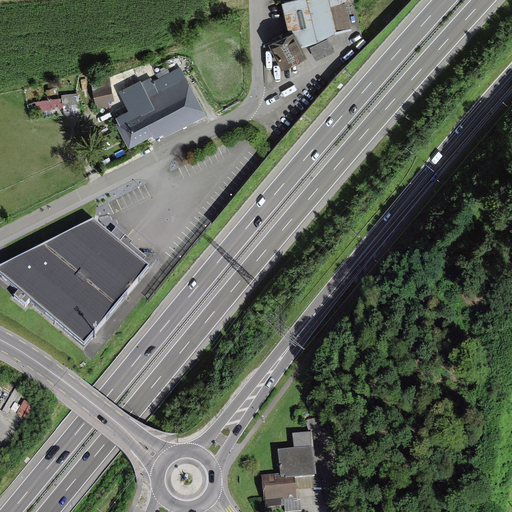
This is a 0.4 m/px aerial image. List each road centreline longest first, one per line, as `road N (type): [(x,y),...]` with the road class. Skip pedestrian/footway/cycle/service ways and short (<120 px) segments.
road 1 (motorway): [(48,511),(483,0)]
road 2 (motorway): [(444,0),(10,511)]
road 3 (primary): [(242,410),(511,75)]
road 4 (residential): [(0,237),(241,116),(258,88),(256,0)]
road 5 (primary): [(0,341),(64,381),(163,462)]
